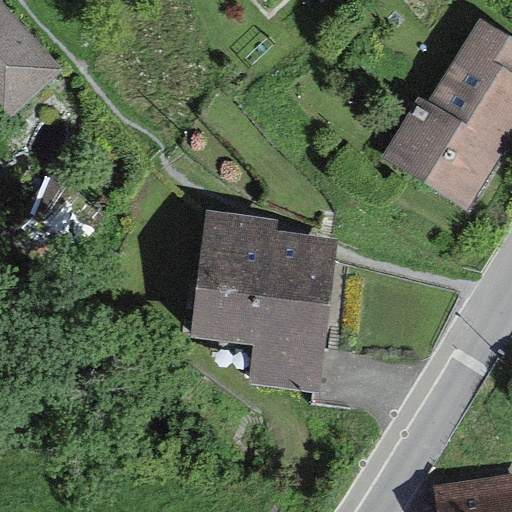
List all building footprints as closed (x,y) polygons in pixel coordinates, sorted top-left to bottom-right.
[(267,0),(249,0),(258,9),(267,0)] [(0,3),(0,122),(1,123),(60,71),(0,3)] [(511,52),(471,25),(381,163),(457,213),(511,129),(511,52)] [(269,224),(198,218),(188,344),(250,349),(246,386),(318,392),(331,243),(268,238),(269,224)] [(511,511),(511,476),(453,491),(457,511),(511,511)]
